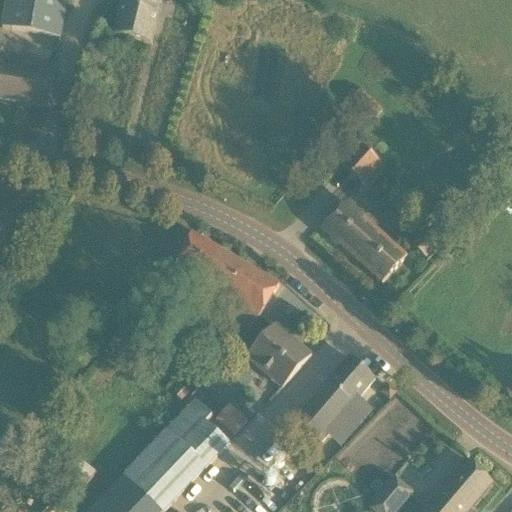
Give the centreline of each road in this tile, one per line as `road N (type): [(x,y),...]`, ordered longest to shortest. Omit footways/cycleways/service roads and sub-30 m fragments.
road 1 (tertiary): [(511,446),(292,259),(215,213),(150,188),(0,153)]
road 2 (unknown): [(363,321),(193,511)]
